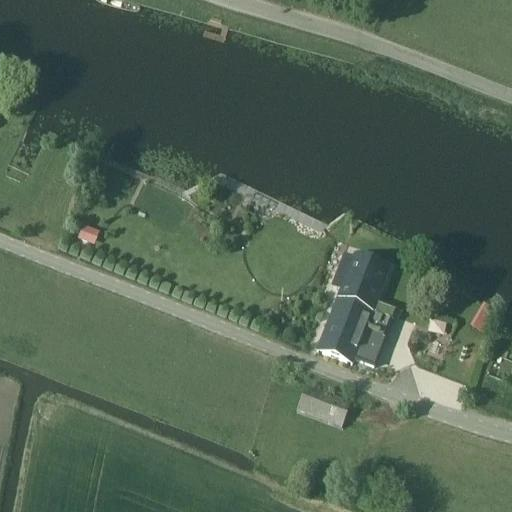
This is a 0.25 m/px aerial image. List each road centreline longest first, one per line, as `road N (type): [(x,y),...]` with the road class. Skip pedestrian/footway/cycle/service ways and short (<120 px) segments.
road 1 (unclassified): [(511,434),(450,418),(0,240)]
road 2 (tertiary): [(511,93),(229,0)]
